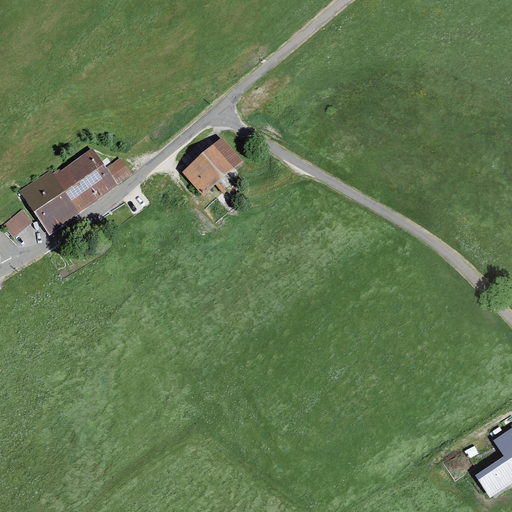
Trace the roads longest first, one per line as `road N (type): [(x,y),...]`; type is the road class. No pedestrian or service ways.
road 1 (unclassified): [(217,108),(271,151),(403,223),(458,264),(511,321)]
road 2 (unclassified): [(217,108),(127,189),(0,274)]
road 3 (unclassified): [(217,108),(342,0)]
